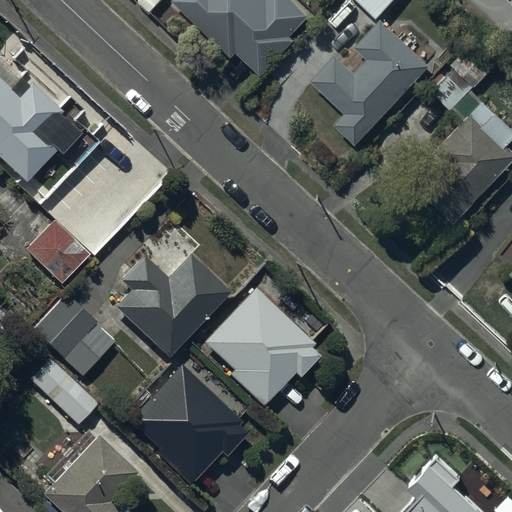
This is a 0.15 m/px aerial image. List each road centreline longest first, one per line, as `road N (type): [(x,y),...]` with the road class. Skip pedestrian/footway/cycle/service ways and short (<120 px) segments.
road 1 (residential): [(61,0),(427,347)]
road 2 (residential): [(427,347),(273,511)]
